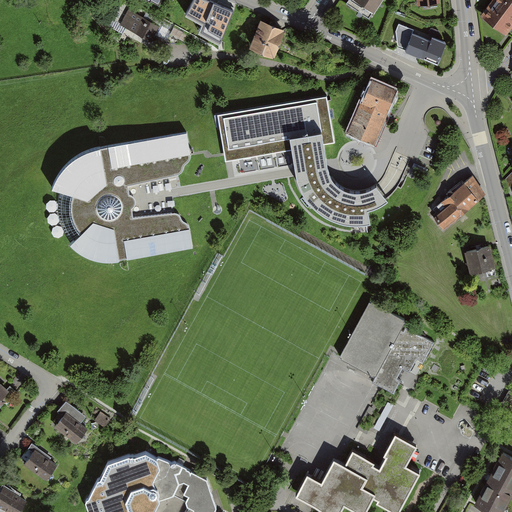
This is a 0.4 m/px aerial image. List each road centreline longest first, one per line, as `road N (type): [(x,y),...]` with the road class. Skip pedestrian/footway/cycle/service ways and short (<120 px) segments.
road 1 (residential): [(174,56),(238,58),(340,78),(385,61)]
road 2 (track): [(0,84),(174,56)]
road 3 (tertiary): [(473,88),(511,254)]
road 4 (residential): [(0,460),(49,390),(0,356)]
